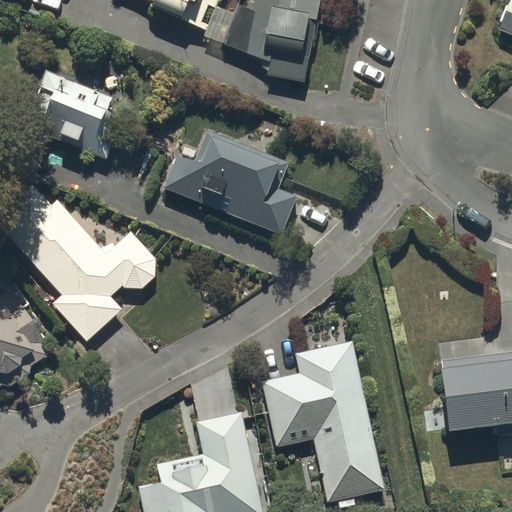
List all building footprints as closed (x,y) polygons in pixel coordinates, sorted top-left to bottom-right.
[(153,15),(208,37),(223,0),(134,0),(155,8),(153,15)] [(268,82),(306,89),(323,4),(303,0),(257,0),(255,15),(239,11),(224,50),(249,60),(270,71),(268,82)] [(511,8),(500,37),(511,42),(511,8)] [(25,132),(108,166),(125,125),(110,118),(115,105),(48,77),(25,132)] [(228,220),(283,242),(299,204),(280,196),(290,170),(209,138),(196,170),(178,163),(165,195),(221,217),(222,215),(229,218),(228,220)] [(54,310),(89,348),(124,316),(112,303),(124,292),(126,294),(144,295),(157,283),(157,266),(133,239),(108,261),(59,207),(53,213),(41,200),(3,235),(64,302),(54,310)] [(0,394),(15,385),(18,390),(36,378),(33,373),(50,362),(44,352),(47,350),(23,313),(11,321),(4,310),(0,312),(0,394)] [(329,509),(386,497),(354,348),(297,360),(301,380),(264,387),(278,454),(315,446),(329,509)] [(452,446),(511,438),(511,359),(442,368),(452,446)] [(262,511),(243,419),(198,428),(205,461),(159,471),(163,492),(141,496),(144,511),(262,511)]
